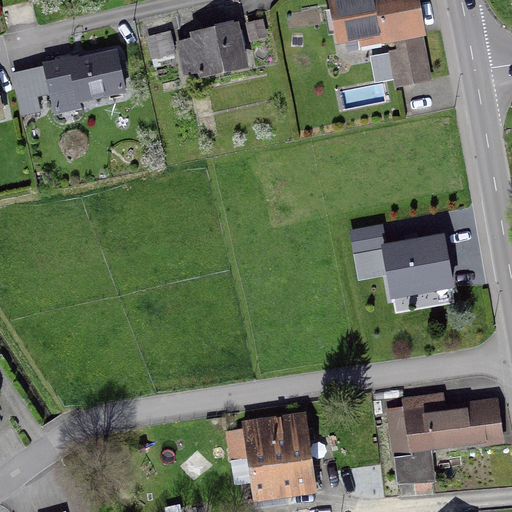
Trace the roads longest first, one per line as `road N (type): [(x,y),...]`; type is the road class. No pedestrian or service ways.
road 1 (residential): [(511,361),(98,420),(0,485)]
road 2 (residential): [(511,288),(475,69)]
